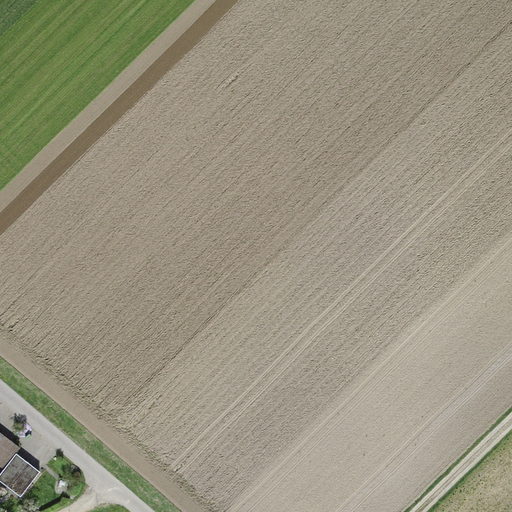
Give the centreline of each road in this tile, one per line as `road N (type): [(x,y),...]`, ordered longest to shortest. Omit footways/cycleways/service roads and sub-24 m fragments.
road 1 (residential): [(0,378),(168,511)]
road 2 (track): [(423,511),(511,426)]
